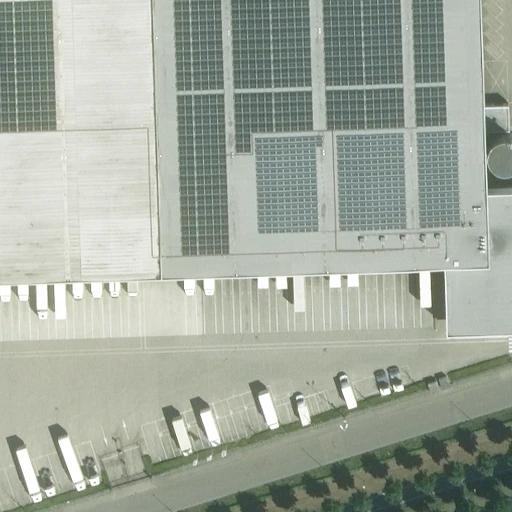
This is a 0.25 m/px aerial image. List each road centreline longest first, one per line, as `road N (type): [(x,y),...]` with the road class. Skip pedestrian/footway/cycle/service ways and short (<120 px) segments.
road 1 (unknown): [(0,373),(405,351)]
road 2 (unclassified): [(130,511),(511,392)]
road 3 (tertiary): [(511,464),(357,511)]
